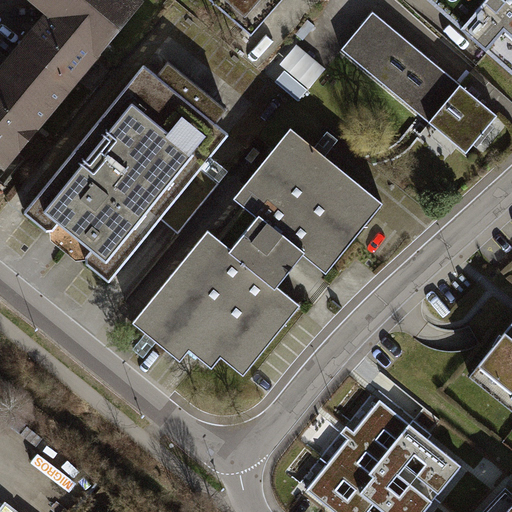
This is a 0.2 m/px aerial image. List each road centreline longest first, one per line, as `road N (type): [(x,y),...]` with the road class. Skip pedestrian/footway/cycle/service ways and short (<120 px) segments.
road 1 (residential): [(511,187),(384,302),(239,475)]
road 2 (residential): [(239,475),(0,279)]
